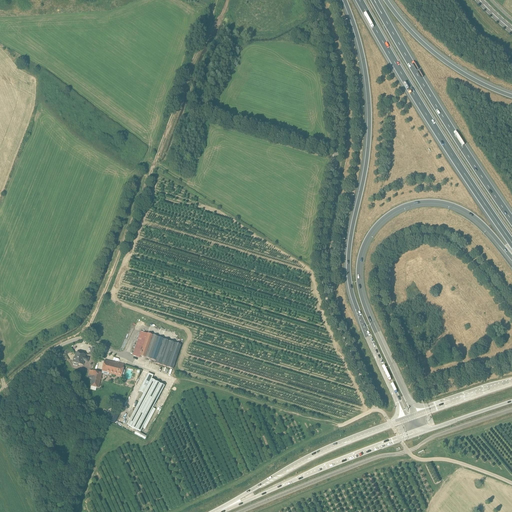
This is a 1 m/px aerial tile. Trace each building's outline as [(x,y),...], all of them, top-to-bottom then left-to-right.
[(175,343),(141,331),(138,341),(136,347),(133,355),(139,358),(140,356),(156,361),(155,363),(173,369),(181,345),(175,343)] [(85,355),(76,353),(75,358),(74,357),(72,363),(73,363),(73,364),(73,365),(76,366),(77,365),(78,364),(83,365),(84,362),(88,362),(88,358),(85,358),(85,355)] [(121,377),(123,370),(124,365),(116,363),(104,361),(101,373),(102,373),(108,375),(109,374),(121,377)] [(102,373),(101,373),(93,371),(90,386),(98,388),(102,373)] [(153,375),(148,373),(139,391),(143,394),(127,425),(140,432),(142,428),(145,429),(156,409),(153,408),(164,386),(151,379),(153,375)] [(114,397),(112,401),(124,406),(126,402),(114,397)]
